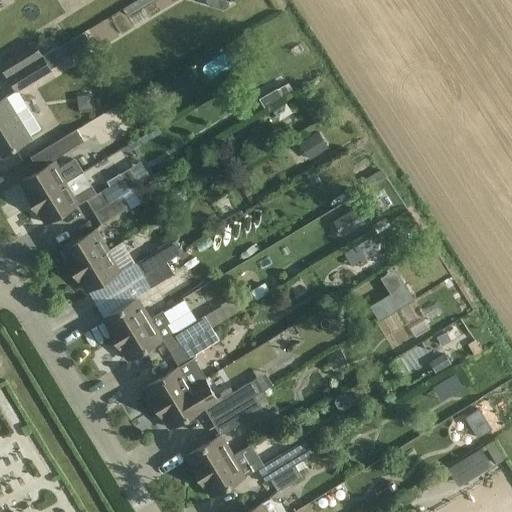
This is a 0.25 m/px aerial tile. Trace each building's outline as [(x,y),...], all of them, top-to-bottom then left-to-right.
[(225,0),(205,0),(209,6),(214,4),(220,6),(222,10),(229,7),(225,0)] [(17,91),(51,70),(50,68),(65,59),(89,44),(82,32),(58,47),(8,77),(16,91),(17,91)] [(34,42),(0,62),(0,63),(8,77),(58,47),(51,36),(46,39),(36,45),(34,42)] [(187,70),(172,78),(179,92),(195,83),(187,70)] [(277,88),(267,94),(272,104),(290,93),(285,85),(278,89),(277,88)] [(17,91),(16,91),(0,100),(0,151),(2,156),(32,138),(29,134),(39,128),(17,91)] [(94,135),(87,123),(53,143),(60,155),(84,141),(94,135)] [(318,131),(307,138),(317,155),(329,148),(318,131)] [(67,182),(82,173),(74,160),(59,169),(54,161),(20,182),(33,202),(67,182)] [(67,182),(33,202),(45,223),(79,202),(86,198),(95,212),(130,190),(120,173),(108,180),(111,185),(96,194),(83,173),(82,173),(67,182)] [(130,190),(95,212),(102,224),(125,209),(127,211),(145,200),(136,186),(130,190)] [(365,223),(356,208),(334,222),(342,237),(365,223)] [(62,250),(75,271),(109,250),(96,229),(62,250)] [(358,245),(345,253),(353,266),(366,258),(378,250),(371,237),(358,245)] [(143,276),(184,251),(176,239),(136,264),(143,276)] [(109,250),(75,271),(87,291),(121,270),(109,250)] [(184,252),(184,251),(143,276),(150,288),(174,273),(168,262),(184,252)] [(406,285),(372,306),(380,319),(414,299),(406,285)] [(244,291),(222,304),(230,317),(256,300),(251,292),(248,292),(246,292),(244,291)] [(116,339),(150,318),(138,298),(104,318),(116,339)] [(167,326),(170,324),(163,311),(150,318),(116,339),(129,359),(172,333),(167,326)] [(181,330),(188,342),(212,328),(205,315),(181,330)] [(212,328),(188,342),(196,354),(219,339),(212,328)] [(401,373),(428,362),(421,345),(394,356),(401,373)] [(341,349),(332,354),(338,366),(347,361),(341,349)] [(282,377),(299,364),(290,353),(273,365),(282,377)] [(445,353),(435,359),(442,369),(451,363),(445,353)] [(163,377),(145,387),(158,407),(205,379),(193,358),(163,377)] [(205,379),(158,407),(170,428),(187,417),(204,408),(212,421),(231,410),(222,395),(217,398),(205,379)] [(230,387),(221,393),(222,395),(231,410),(255,395),(248,383),(233,392),(230,387)] [(347,395),(341,393),(336,397),(334,403),(338,408),(344,410),(349,406),(351,400),(347,395)] [(255,395),(231,410),(239,422),(263,407),(255,395)] [(200,476),(241,450),(234,455),(221,434),(187,455),(200,476)] [(263,465),(251,444),(241,450),(200,476),(212,496),(254,471),(258,468),(263,465)] [(476,477),(493,466),(481,447),(447,469),(455,480),(472,469),(476,477)] [(266,482),(290,468),(282,454),(263,465),(258,468),(266,482)] [(290,468),(266,482),(271,479),(279,491),(302,476),(299,471),(306,467),(302,460),(290,468)] [(247,511),(285,511),(280,504),(269,499),(247,511)]
